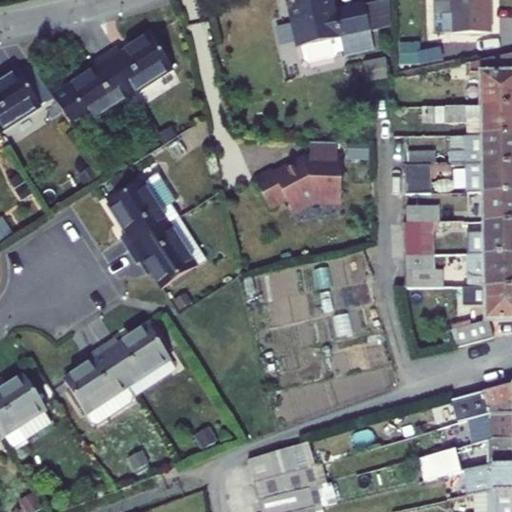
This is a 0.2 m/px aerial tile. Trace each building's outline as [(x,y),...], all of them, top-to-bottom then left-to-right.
[(334,0),(289,0),(299,48),(302,47),(305,61),(310,63),(336,58),(338,53),(344,52),(346,58),(376,50),(367,5),(337,11),(334,0)] [(446,35),(493,34),(492,14),(491,0),(435,0),(436,16),(446,16),(446,35)] [(436,16),(436,35),(446,35),(446,16),(436,16)] [(127,55),(123,49),(109,58),(134,98),(177,71),(155,36),(127,55)] [(511,52),(471,63),(471,73),(483,73),(483,106),(511,105),(511,52)] [(68,84),(54,93),(65,111),(79,133),(134,98),(109,58),(96,66),(99,72),(72,90),(68,84)] [(45,107),(46,110),(51,107),(57,116),(65,111),(54,93),(36,65),(0,88),(0,129),(2,134),(45,107)] [(468,124),(468,119),(484,119),(484,135),(511,134),(511,105),(483,106),(435,107),(435,124),(468,124)] [(165,143),(176,136),(171,129),(160,135),(165,143)] [(511,163),(511,134),(484,135),(468,136),(468,151),(454,151),(454,152),(454,165),(463,165),(469,165),(485,164),(511,163)] [(277,176),(259,185),(274,212),(290,203),(296,213),(321,199),(322,200),(323,201),(324,201),(325,202),(326,202),(327,202),(344,203),(345,164),(340,164),(340,161),(341,145),(313,144),(313,163),(307,163),(279,179),(277,176)] [(375,161),(375,146),(360,145),(360,161),(375,161)] [(410,153),(410,166),(432,165),(454,165),(454,152),(410,153)] [(275,171),(257,181),(259,185),(277,176),(279,179),(307,163),(313,163),(313,158),(305,158),(276,174),(275,171)] [(511,163),(485,164),(469,165),(469,194),(486,193),(511,192),(511,163)] [(432,165),(410,166),(406,166),(407,195),(433,194),(432,165)] [(87,188),(100,179),(93,169),(80,177),(87,188)] [(131,236),(126,239),(134,252),(173,227),(184,221),(176,208),(178,207),(159,177),(113,207),(131,236)] [(36,195),(30,185),(20,191),(26,202),(36,195)] [(511,221),(511,192),(486,193),(486,222),(511,221)] [(344,208),(344,203),(327,202),(326,202),(325,202),(324,201),(323,201),(322,200),(321,199),(296,213),(298,217),(318,207),(344,208)] [(41,215),(34,203),(17,214),(24,226),(41,215)] [(441,207),(408,208),(408,224),(434,223),(465,223),(465,213),(441,213),(441,207)] [(511,255),(511,221),(486,222),(486,234),(470,234),(471,256),(511,255)] [(434,223),(408,224),(405,224),(406,257),(436,257),(434,223)] [(166,291),(210,265),(191,236),(182,241),(173,227),(134,252),(143,266),(148,262),(166,291)] [(406,257),(407,291),(468,290),(511,289),(511,255),(471,256),(470,256),(471,280),(446,280),(445,257),(436,257),(406,257)] [(495,340),(491,323),(511,321),(511,289),(468,290),(468,307),(488,307),(489,323),(474,327),(454,332),(459,350),(495,340)] [(187,309),(195,304),(190,295),(181,301),(187,309)] [(473,323),(453,328),(454,332),(474,327),(473,323)] [(154,329),(125,348),(121,342),(108,350),(133,390),(173,364),(176,362),(154,329)] [(95,359),(98,364),(69,384),(90,417),(133,390),(108,350),(95,359)] [(138,398),(178,373),(173,364),(133,390),(138,398)] [(1,397),(0,396),(0,426),(8,440),(21,431),(28,443),(54,427),(47,416),(51,413),(30,379),(1,397)] [(511,386),(485,394),(454,402),(460,423),(468,420),(470,420),(490,414),(511,414),(511,386)] [(133,390),(90,417),(99,430),(141,403),(138,398),(133,390)] [(468,420),(472,446),(489,442),(511,438),(511,414),(490,414),(470,420),(468,420)] [(0,444),(8,440),(0,426),(0,444)] [(15,451),(28,443),(21,431),(8,440),(15,451)] [(206,451),(219,446),(214,433),(201,438),(206,451)] [(511,438),(489,442),(490,466),(495,465),(511,465),(511,438)] [(311,467),(314,466),(308,443),(248,461),(254,484),(311,467)] [(430,482),(464,473),(458,450),(423,459),(430,482)] [(138,460),(123,468),(132,483),(146,475),(138,460)] [(471,498),(475,497),(490,494),(494,493),(511,492),(511,465),(495,465),(490,466),(467,473),(471,498)] [(259,502),(316,487),(311,467),(254,484),(259,502)] [(261,511),(302,511),(321,507),(316,487),(259,502),(261,511)] [(511,511),(511,492),(494,493),(490,494),(490,511),(511,511)] [(490,511),(490,494),(475,497),(475,511),(490,511)]
